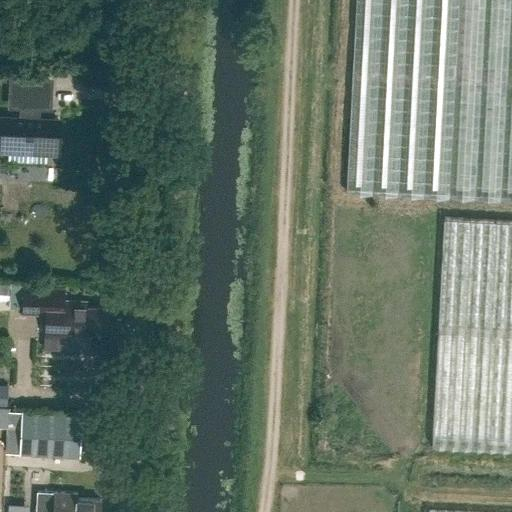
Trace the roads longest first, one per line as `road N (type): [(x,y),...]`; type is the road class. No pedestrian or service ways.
road 1 (unclassified): [(129,511),(153,0)]
road 2 (track): [(289,0),(267,511)]
